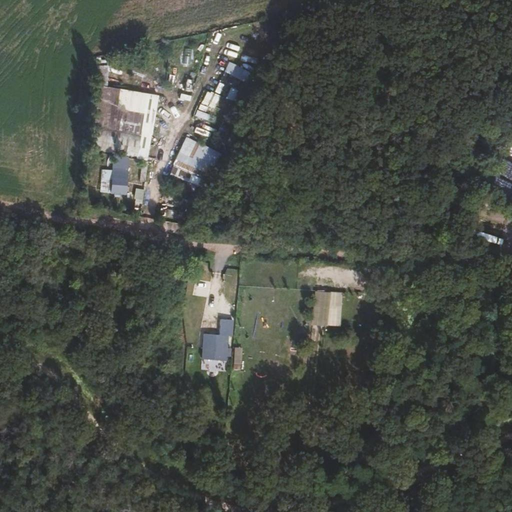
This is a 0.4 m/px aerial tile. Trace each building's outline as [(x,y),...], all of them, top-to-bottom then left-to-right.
[(113,174),(113,195),(126,196),(126,181),(130,181),(130,174),(113,174)] [(327,304),(329,292),(316,291),(313,291),(309,326),(325,328),(326,322),(327,307),(327,304)] [(327,307),(326,322),(332,323),(334,308),(327,307)] [(205,331),(202,355),(204,360),(212,361),(216,363),(222,362),(225,358),(226,353),(229,353),(229,340),(231,333),(225,333),(226,319),(220,319),(219,330),(221,330),(220,332),(205,331)] [(194,348),(201,349),(203,331),(196,330),(194,348)]
